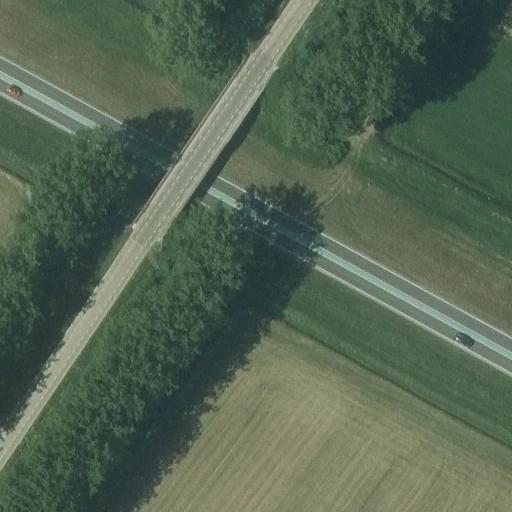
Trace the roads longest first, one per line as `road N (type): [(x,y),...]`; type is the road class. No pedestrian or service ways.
road 1 (trunk): [(511,357),(0,75)]
road 2 (tertiary): [(0,452),(304,0)]
